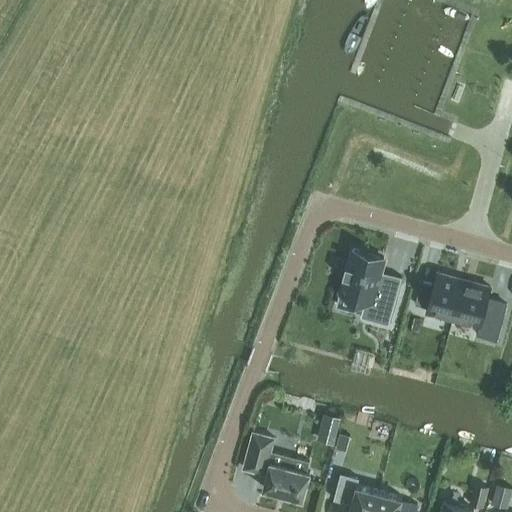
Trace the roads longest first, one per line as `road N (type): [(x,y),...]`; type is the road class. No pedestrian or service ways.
road 1 (residential): [(240,511),(206,503),(320,202)]
road 2 (residential): [(511,254),(320,202)]
